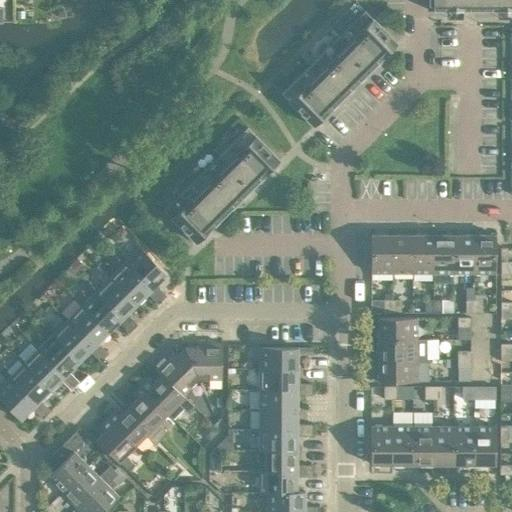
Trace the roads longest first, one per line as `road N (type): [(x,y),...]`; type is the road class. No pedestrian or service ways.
road 1 (residential): [(67,415),(176,310),(342,311)]
road 2 (residential): [(341,211),(342,154),(416,78),(417,0)]
road 3 (residential): [(342,511),(342,311)]
road 4 (residential): [(341,211),(511,211)]
